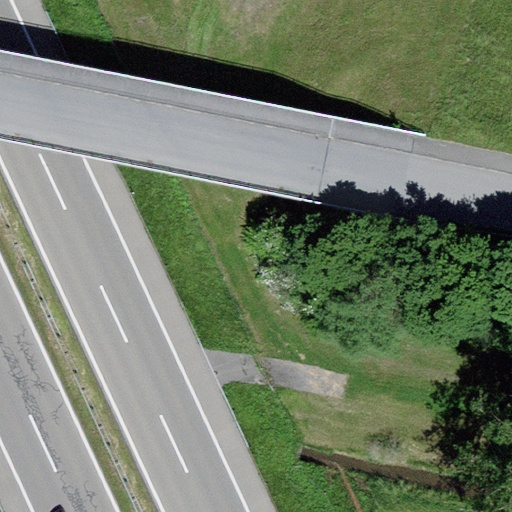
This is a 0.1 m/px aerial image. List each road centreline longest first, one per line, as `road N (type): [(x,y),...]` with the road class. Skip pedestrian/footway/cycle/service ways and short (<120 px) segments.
road 1 (motorway): [(206,511),(0,63)]
road 2 (unclassified): [(0,99),(452,185)]
road 3 (motorway): [(0,348),(75,511)]
